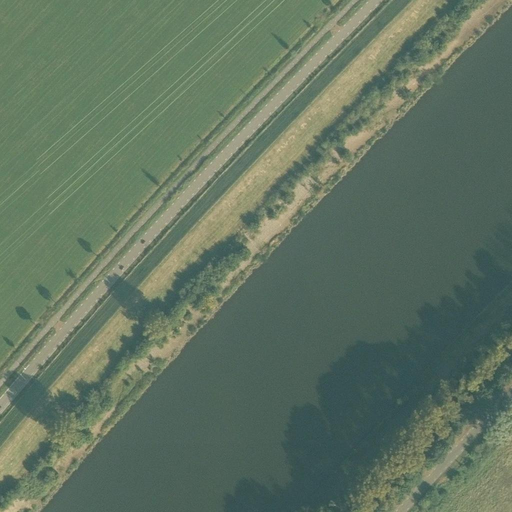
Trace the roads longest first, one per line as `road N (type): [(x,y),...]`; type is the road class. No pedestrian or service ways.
road 1 (tertiary): [(0,405),(211,169),(377,0)]
road 2 (unclassified): [(401,511),(511,392)]
